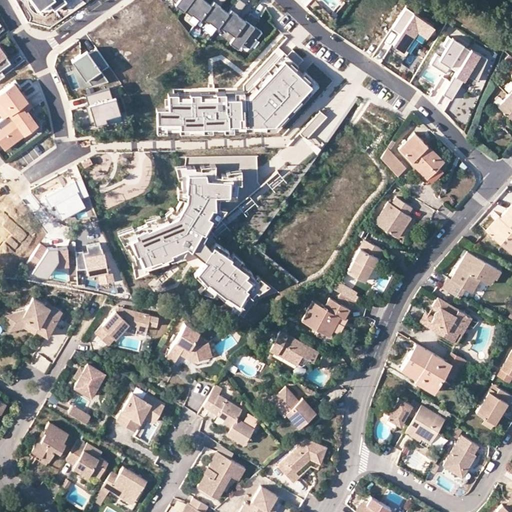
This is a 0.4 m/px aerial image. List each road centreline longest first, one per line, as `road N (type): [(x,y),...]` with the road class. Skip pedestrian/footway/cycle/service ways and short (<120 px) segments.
road 1 (tertiary): [(352,452),(362,388),(397,300),(495,178)]
road 2 (residential): [(285,0),(402,87),(495,178)]
road 3 (residential): [(70,344),(5,457),(13,481),(53,511)]
road 4 (residential): [(33,54),(55,93),(65,155),(27,175)]
road 5 (residential): [(352,452),(460,511)]
